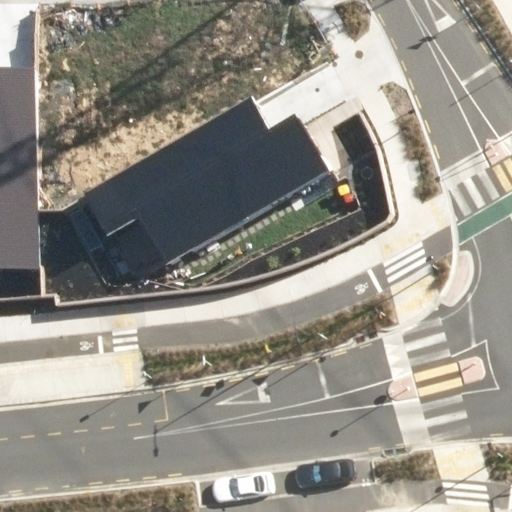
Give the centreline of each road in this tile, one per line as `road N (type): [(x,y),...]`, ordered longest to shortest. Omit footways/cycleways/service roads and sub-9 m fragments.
road 1 (residential): [(0,449),(92,445),(511,367)]
road 2 (residential): [(410,0),(511,171)]
